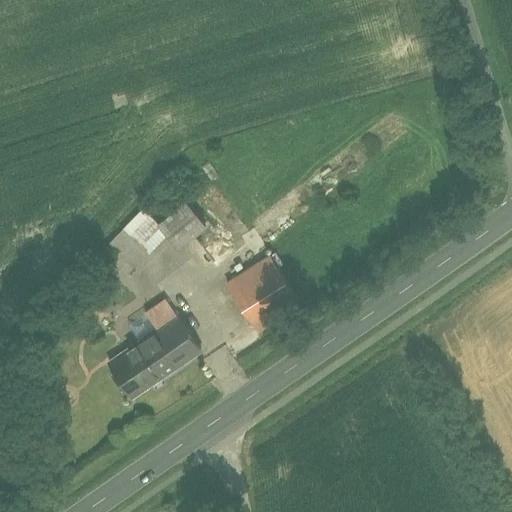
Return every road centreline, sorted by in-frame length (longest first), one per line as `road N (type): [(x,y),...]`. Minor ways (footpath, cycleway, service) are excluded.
road 1 (tertiary): [(511,195),(219,399)]
road 2 (tertiary): [(219,399),(58,511)]
road 3 (residential): [(463,0),(511,163)]
